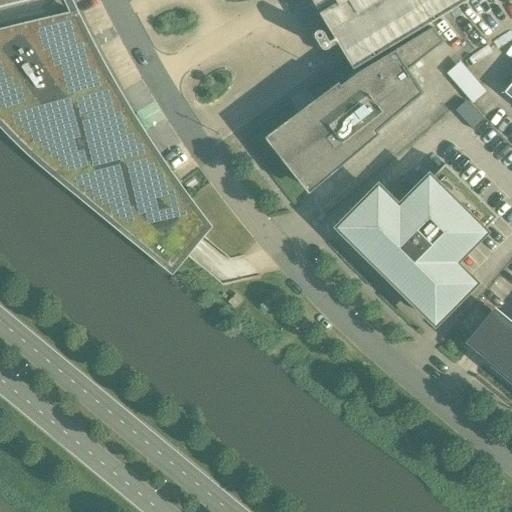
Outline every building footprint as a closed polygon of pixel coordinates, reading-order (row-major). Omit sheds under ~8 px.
[(0,0),(0,8),(34,0),(0,0)] [(309,0),(320,17),(351,69),(448,12),(468,0),(309,0)] [(73,11),(0,29),(0,119),(33,154),(172,269),(207,227),(197,214),(187,200),(170,177),(158,159),(142,134),(131,118),(121,101),(112,85),(99,60),(86,36),(73,11)] [(271,139),(288,161),(311,189),(337,167),(424,94),(410,71),(445,42),(433,28),(361,72),(316,105),(315,104),(314,104),(313,103),(312,103),(310,103),(309,104),(308,106),(307,106),(307,108),(307,109),(307,111),(308,112),(271,139)] [(475,101),(487,90),(462,61),(449,72),(475,101)] [(511,80),(503,91),(511,98),(511,80)] [(466,102),(456,111),(473,130),(483,121),(466,102)] [(376,180),(331,226),(433,327),(477,282),(456,261),(488,230),(427,170),(396,202),(376,180)] [(511,321),(492,305),(463,341),(511,383),(511,321)]
